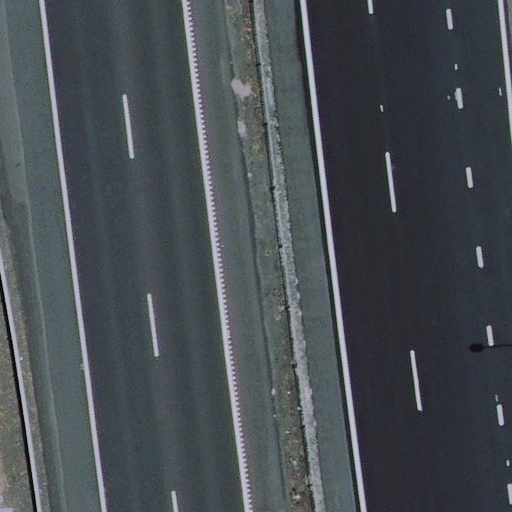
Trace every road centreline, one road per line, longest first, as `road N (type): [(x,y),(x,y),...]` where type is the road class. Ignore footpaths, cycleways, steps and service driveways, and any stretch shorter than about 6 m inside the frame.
road 1 (motorway): [(148,511),(80,0)]
road 2 (motorway): [(425,0),(486,511)]
